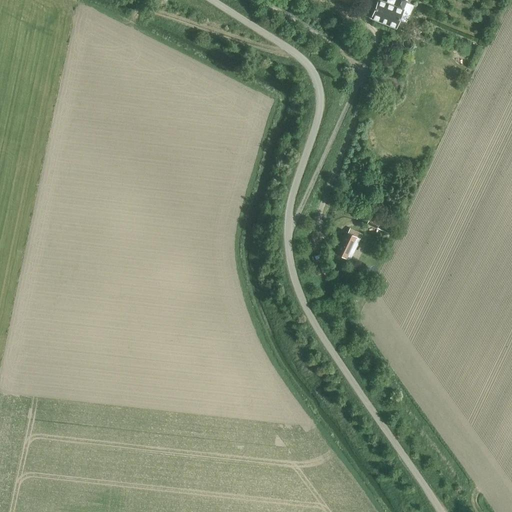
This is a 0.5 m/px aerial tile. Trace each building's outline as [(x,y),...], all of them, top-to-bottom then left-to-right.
[(378,0),(371,18),(395,28),(398,20),(406,23),(412,6),(405,3),(406,1),(403,0),(387,0),(386,3),(378,0)] [(350,39),(355,42),(361,32),(355,29),(350,39)] [(370,216),(366,224),(377,229),(380,220),(370,216)] [(345,232),(335,254),(344,258),(349,260),(362,234),(349,228),(347,233),(345,232)] [(349,296),(357,301),(361,293),(353,288),(349,296)]
